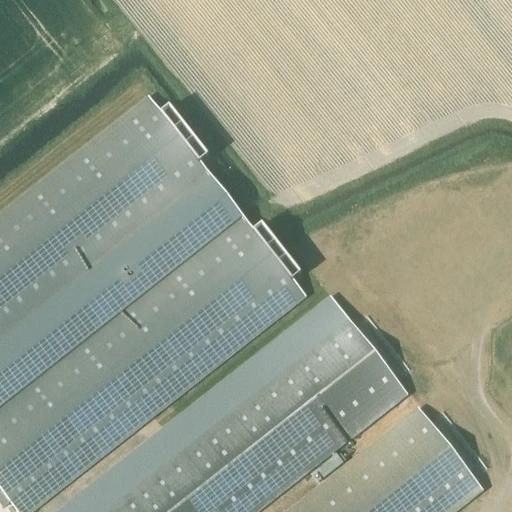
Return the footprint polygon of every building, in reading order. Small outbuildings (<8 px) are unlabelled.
[(0,408),(241,218),(226,200),(199,166),(208,159),(169,109),(160,116),(148,101),(0,217),(0,408)] [(241,218),(0,408),(0,491),(16,511),(32,511),(297,304),(304,299),(292,283),(300,276),(261,227),(252,233),(241,218)] [(261,511),(408,397),(330,299),(59,511),(261,511)] [(450,451),(418,410),(288,511),(458,511),(483,493),(450,451)] [(480,467),(448,424),(439,430),(470,473),(480,467)]
